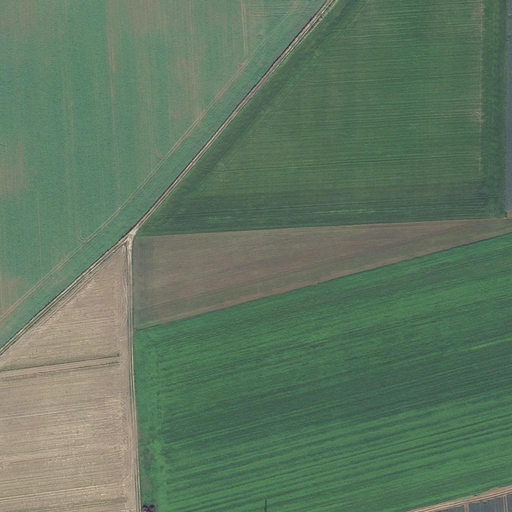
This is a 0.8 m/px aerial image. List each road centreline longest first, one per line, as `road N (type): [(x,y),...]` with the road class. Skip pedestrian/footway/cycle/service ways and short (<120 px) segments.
road 1 (track): [(330,0),(129,237),(139,511)]
road 2 (track): [(129,237),(0,355)]
